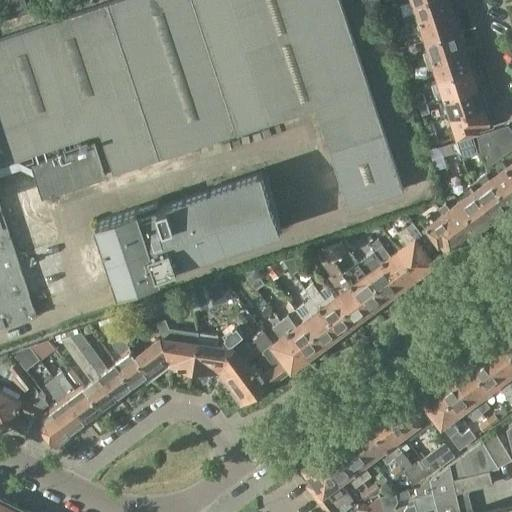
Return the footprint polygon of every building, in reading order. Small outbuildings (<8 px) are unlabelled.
[(25,0),(0,0),(0,14),(1,18),(28,9),(25,0)] [(0,328),(37,316),(0,204),(0,163),(100,130),(114,172),(316,105),(350,207),(404,189),(341,0),(112,0),(0,37),(0,328)] [(453,2),(452,0),(415,0),(411,1),(415,12),(411,13),(414,21),(452,9),(450,3),(453,2)] [(421,29),(424,39),(461,27),(458,17),(455,18),(452,9),(414,21),(416,28),(416,30),(421,29)] [(401,37),(400,32),(398,28),(398,27),(396,20),(388,22),(391,33),(393,40),(401,37)] [(426,60),(465,47),(463,41),(465,40),(461,27),(424,39),(428,52),(424,54),(426,60)] [(436,78),(474,66),(470,55),(468,55),(465,47),(426,60),(429,67),(432,66),(436,78)] [(404,56),(407,66),(418,63),(415,53),(404,56)] [(421,72),(418,63),(407,66),(410,75),(421,72)] [(436,90),(438,98),(480,85),(474,66),(436,78),(440,88),(436,90)] [(445,104),(449,116),(485,104),(482,93),(480,94),(479,90),(481,89),(480,85),(438,98),(441,105),(445,104)] [(416,93),(419,104),(430,100),(426,90),(416,93)] [(433,111),(430,100),(419,104),(423,114),(433,111)] [(485,104),(449,116),(453,128),(448,129),(451,138),(491,125),(488,117),(489,117),(485,104)] [(511,129),(508,124),(495,128),(505,160),(511,169),(511,129)] [(477,134),(486,172),(491,175),(511,203),(511,169),(505,160),(495,128),(477,134)] [(436,132),(429,134),(432,144),(439,142),(436,132)] [(460,150),(463,156),(478,152),(473,135),(457,140),(460,150)] [(460,150),(457,140),(438,146),(442,156),(460,150)] [(95,143),(32,164),(43,196),(105,175),(95,143)] [(438,146),(429,149),(432,159),(442,156),(438,146)] [(138,206),(97,220),(120,288),(161,274),(159,269),(281,228),(261,171),(140,212),(138,206)] [(511,203),(491,175),(486,172),(471,184),(496,216),(501,212),(502,214),(511,206),(511,203)] [(468,192),(458,199),(481,230),(490,223),(489,221),(496,216),(471,184),(465,189),(468,192)] [(443,210),(442,210),(464,239),(467,237),(468,239),(481,230),(458,199),(451,204),(448,201),(439,207),(443,210)] [(426,227),(419,232),(431,248),(438,242),(446,253),(451,250),(452,251),(463,243),(462,241),(464,239),(442,210),(432,218),(430,214),(422,220),(426,227)] [(379,222),(363,228),(367,233),(364,234),(375,250),(381,258),(383,261),(402,286),(408,282),(408,281),(411,282),(416,279),(416,275),(417,274),(399,249),(392,255),(379,237),(386,232),(379,222)] [(408,243),(399,249),(417,274),(418,274),(419,273),(422,274),(427,270),(427,267),(428,267),(434,262),(428,255),(426,251),(431,248),(419,232),(415,227),(412,222),(407,226),(399,232),(406,240),(408,243)] [(324,245),(323,245),(333,258),(348,247),(343,239),(342,238),(324,245)] [(323,245),(316,248),(333,272),(323,279),(328,285),(355,321),(356,320),(359,321),(364,317),(364,314),(371,309),(343,272),(333,258),(323,245)] [(375,250),(359,262),(368,273),(386,298),(387,297),(391,297),(395,294),(395,291),(396,290),(402,286),(383,261),(381,258),(375,250)] [(299,254),(284,259),(293,271),(305,263),(299,254)] [(274,262),(264,265),(274,278),(282,272),(274,262)] [(359,262),(343,272),(371,309),(376,305),(377,305),(380,305),(384,302),(384,299),(385,299),(386,298),(368,273),(359,262)] [(257,268),(245,272),(257,288),(266,281),(257,268)] [(228,289),(224,279),(193,289),(196,300),(228,289)] [(316,282),(306,289),(313,297),(339,333),(345,328),(346,328),(349,329),(353,325),(353,322),(354,322),(355,321),(328,285),(322,290),(316,282)] [(313,297),(297,309),(301,315),(303,317),(323,345),(324,344),(325,343),(328,344),(333,341),(333,337),(339,333),(313,297)] [(168,298),(160,301),(164,313),(172,311),(168,298)] [(276,312),(270,306),(263,311),(268,318),(276,312)] [(287,315),(281,320),(308,356),(314,352),(317,352),(322,349),(322,346),(323,345),(303,317),(301,315),(293,320),(289,314),(287,315)] [(166,319),(157,322),(163,337),(164,337),(165,337),(165,342),(164,342),(168,348),(168,351),(176,353),(175,362),(170,361),(169,367),(193,370),(199,332),(169,328),(166,319)] [(281,320),(273,326),(281,337),(273,343),(292,368),(293,367),(297,368),(300,365),(301,362),(306,357),(308,356),(281,320)] [(111,322),(100,325),(123,356),(116,362),(133,385),(148,373),(149,373),(136,355),(111,322)] [(232,344),(244,333),(237,324),(224,334),(232,344)] [(81,331),(71,335),(100,374),(117,397),(124,392),(125,394),(133,388),(132,386),(133,385),(116,362),(109,367),(81,331)] [(199,332),(193,370),(195,373),(202,374),(205,372),(217,374),(218,368),(216,368),(213,367),(215,358),(223,359),(223,356),(230,352),(229,350),(229,349),(229,346),(217,344),(219,335),(199,332)] [(265,332),(254,340),(262,352),(264,350),(273,343),(271,340),(265,332)] [(503,339),(502,340),(511,353),(511,332),(511,333),(508,333),(504,336),(503,339)] [(71,335),(61,338),(75,357),(83,368),(90,378),(83,383),(102,408),(103,408),(107,408),(111,405),(111,401),(114,399),(117,397),(100,374),(71,335)] [(136,355),(149,373),(148,373),(152,378),(168,366),(169,367),(170,361),(175,362),(176,353),(168,351),(168,348),(164,342),(165,342),(165,337),(164,337),(163,337),(160,340),(158,338),(136,355)] [(47,338),(29,344),(37,354),(41,360),(56,350),(50,342),(47,338)] [(511,353),(502,340),(500,342),(498,341),(494,343),(494,347),(487,352),(511,387),(511,353)] [(213,367),(216,368),(218,368),(217,374),(218,374),(230,390),(233,387),(253,372),(252,372),(243,359),(254,351),(247,341),(234,350),(232,347),(231,346),(229,346),(229,349),(229,350),(230,352),(223,356),(223,359),(215,358),(213,367)] [(235,390),(232,393),(242,406),(249,400),(250,402),(259,396),(257,394),(259,392),(263,393),(267,390),(268,386),(283,375),(292,368),(273,343),(264,350),(277,367),(272,370),(271,369),(263,375),(258,368),(252,372),(253,372),(233,387),(235,390)] [(29,344),(12,350),(13,352),(13,355),(18,360),(22,365),(24,368),(26,371),(41,360),(37,354),(29,344)] [(473,362),(471,363),(491,391),(498,385),(505,395),(503,396),(507,402),(502,406),(507,414),(511,410),(511,387),(487,352),(480,357),(478,356),(473,359),(473,362)] [(18,360),(11,364),(18,374),(24,368),(22,365),(18,360)] [(490,406),(483,396),(491,391),(471,363),(469,365),(467,364),(462,368),(462,371),(455,376),(481,412),(490,406)] [(18,374),(15,376),(25,390),(35,383),(26,371),(24,368),(18,374)] [(62,371),(54,377),(69,397),(86,420),(92,416),(96,416),(100,413),(101,409),(102,408),(85,385),(77,391),(62,371)] [(459,415),(467,409),(474,418),(481,412),(455,376),(449,380),(446,380),(442,382),(442,385),(440,387),(459,415)] [(54,377),(45,383),(60,404),(53,409),(70,432),(72,431),(75,431),(80,428),(80,425),(86,420),(69,397),(54,377)] [(1,388),(0,390),(0,420),(23,432),(27,434),(35,418),(29,410),(40,392),(37,388),(30,401),(26,398),(3,387),(1,388)] [(461,433),(452,420),(459,415),(440,387),(438,388),(435,388),(430,391),(430,394),(423,399),(459,448),(475,437),(468,427),(461,433)] [(35,418),(27,434),(51,446),(54,444),(59,440),(70,432),(53,409),(46,414),(42,410),(50,404),(46,399),(46,393),(43,389),(40,392),(29,410),(35,418)] [(409,409),(401,399),(385,411),(404,437),(407,441),(431,423),(416,403),(409,409)] [(507,414),(502,406),(486,418),(491,425),(507,414)] [(400,463),(409,475),(413,482),(419,480),(430,472),(421,460),(416,464),(414,462),(411,464),(395,443),(404,437),(385,411),(370,422),(370,423),(395,456),(400,463)] [(491,425),(486,418),(473,428),(471,425),(468,427),(475,437),(491,425)] [(368,420),(352,433),(372,460),(380,454),(386,463),(395,456),(370,423),(370,422),(368,420)] [(511,455),(495,430),(481,441),(498,466),(501,466),(511,457),(511,455)] [(352,433),(346,437),(343,436),(340,439),(339,443),(337,444),(363,479),(371,474),(365,466),(372,460),(352,433)] [(481,441),(449,464),(453,477),(467,474),(490,468),(498,466),(481,441)] [(446,442),(421,460),(430,472),(430,473),(433,472),(432,471),(455,454),(446,442)] [(337,444),(336,445),(333,445),(328,447),(328,451),(321,456),(340,484),(349,478),(354,486),(363,479),(337,444)] [(340,484),(321,456),(305,468),(314,480),(307,485),(320,502),(327,496),(336,508),(339,507),(337,504),(344,498),(346,501),(351,498),(340,484)] [(399,482),(409,475),(400,463),(391,470),(399,482)] [(419,486),(416,487),(419,497),(431,494),(435,507),(435,511),(458,511),(451,478),(453,477),(449,464),(419,486)] [(453,477),(451,478),(458,511),(511,511),(511,509),(499,511),(473,511),(469,492),(474,487),(494,482),(490,468),(453,477)] [(375,481),(367,487),(372,494),(380,488),(375,481)] [(364,500),(372,494),(367,487),(359,493),(364,500)] [(409,489),(381,495),(384,511),(389,511),(394,511),(393,508),(397,501),(397,498),(411,495),(409,489)] [(419,497),(414,498),(415,504),(417,511),(435,507),(431,494),(419,497)] [(368,505),(367,511),(371,511),(384,511),(381,495),(369,504),(368,505)] [(339,511),(340,508),(343,511),(350,506),(346,501),(344,498),(337,504),(339,507),(336,508),(327,496),(320,502),(327,511),(326,511),(339,511)] [(0,498),(0,511),(19,511),(21,507),(1,497),(0,498)] [(357,511),(361,511),(367,511),(368,505),(369,504),(359,502),(357,511)]
